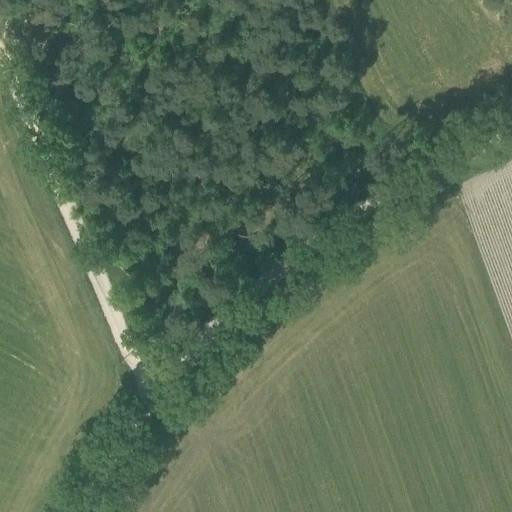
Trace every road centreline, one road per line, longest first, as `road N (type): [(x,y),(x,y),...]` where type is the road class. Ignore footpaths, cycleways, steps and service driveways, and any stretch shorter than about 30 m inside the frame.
road 1 (track): [(511,136),(391,194),(218,325),(157,388),(82,511)]
road 2 (track): [(157,388),(134,364),(0,54)]
